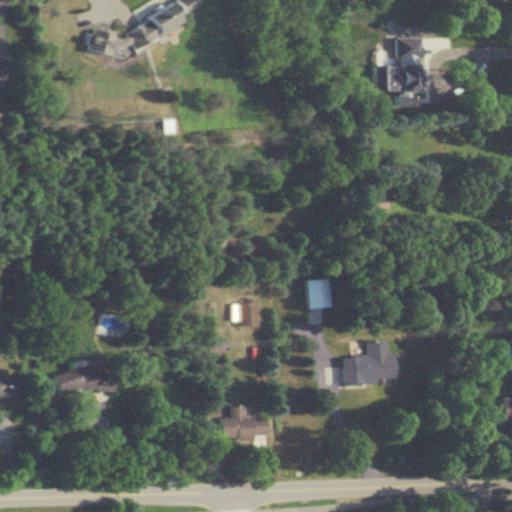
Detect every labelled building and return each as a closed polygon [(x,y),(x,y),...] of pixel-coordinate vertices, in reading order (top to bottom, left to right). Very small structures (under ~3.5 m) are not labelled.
[(86,50),(107,55),(109,45),(122,47),(124,46),(133,48),(178,26),(180,14),(197,5),(197,0),(172,0),(145,14),(143,23),(118,36),(90,30),(86,50)] [(305,280),(308,324),(323,324),(322,308),(329,307),(327,279),(305,280)] [(256,326),(256,303),(239,303),(239,326),(256,326)] [(363,341),(363,356),(339,357),(340,383),(393,380),(391,353),(385,353),(384,340),(363,341)] [(112,384),(108,365),(52,377),(56,395),(112,384)] [(511,422),(511,396),(498,397),(498,422),(511,422)] [(220,417),(220,437),(267,437),(267,416),(243,416),(243,406),(231,406),(231,417),(220,417)]
